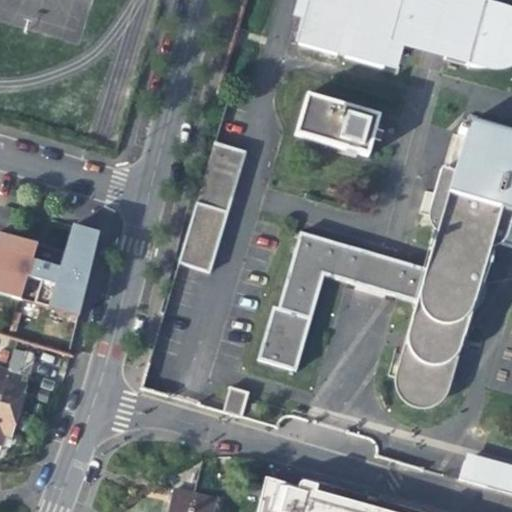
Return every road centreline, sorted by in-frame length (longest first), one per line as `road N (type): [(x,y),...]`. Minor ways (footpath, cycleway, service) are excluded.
road 1 (residential): [(503,511),(97,399)]
road 2 (residential): [(151,197),(97,399)]
road 3 (residential): [(207,0),(151,197)]
road 4 (residential): [(0,152),(151,197)]
road 5 (residential): [(97,399),(55,511)]
